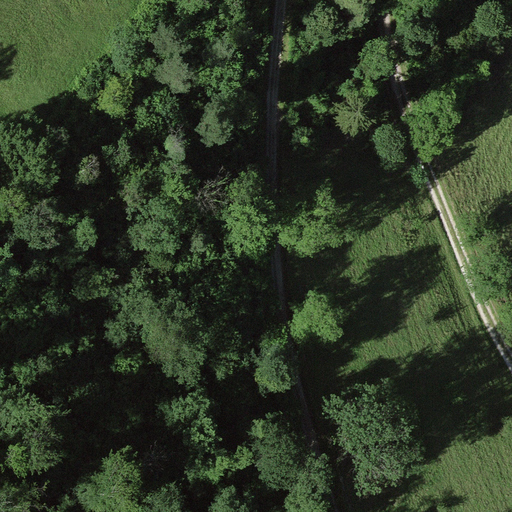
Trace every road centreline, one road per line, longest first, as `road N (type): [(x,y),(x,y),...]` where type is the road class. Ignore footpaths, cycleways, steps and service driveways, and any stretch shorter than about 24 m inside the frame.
road 1 (track): [(335,511),(288,344),(274,234),(282,0)]
road 2 (track): [(385,0),(417,153),(511,361)]
